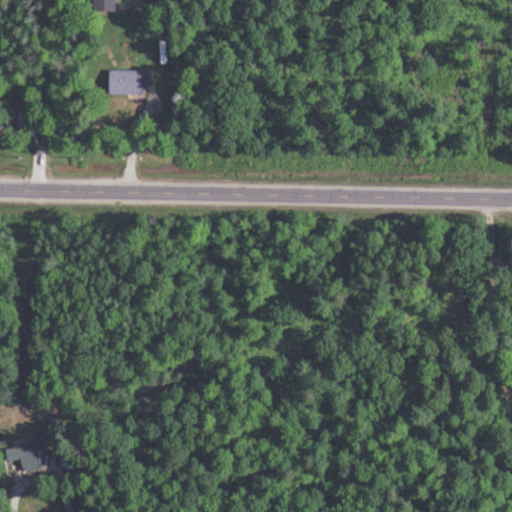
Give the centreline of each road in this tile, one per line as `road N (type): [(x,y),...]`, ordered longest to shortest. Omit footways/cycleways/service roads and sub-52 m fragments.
road 1 (tertiary): [(511,204),(0,193)]
road 2 (residential): [(511,258),(498,270),(496,309),(511,397)]
